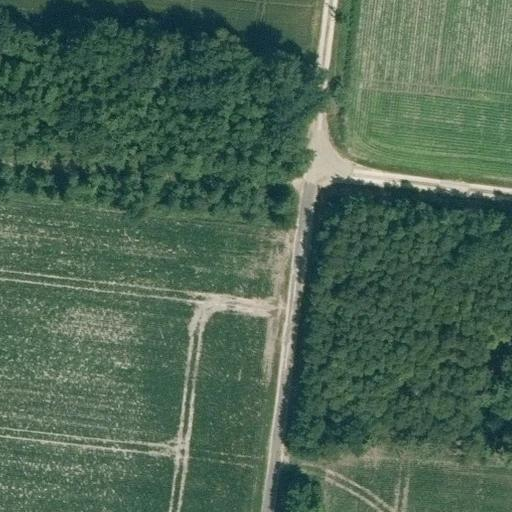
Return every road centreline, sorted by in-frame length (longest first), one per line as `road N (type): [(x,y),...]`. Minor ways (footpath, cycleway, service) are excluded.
road 1 (track): [(268,511),(331,0)]
road 2 (track): [(311,169),(511,194)]
